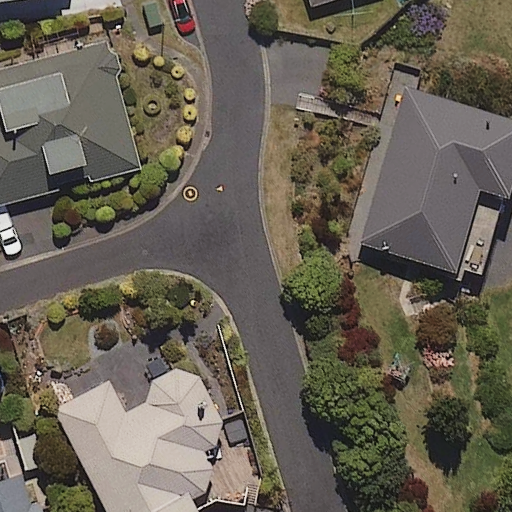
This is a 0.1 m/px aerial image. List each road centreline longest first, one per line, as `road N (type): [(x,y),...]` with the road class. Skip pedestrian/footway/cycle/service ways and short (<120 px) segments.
road 1 (residential): [(315,511),(219,225)]
road 2 (residential): [(0,291),(219,225)]
road 3 (residential): [(219,225),(233,138),(215,0)]
